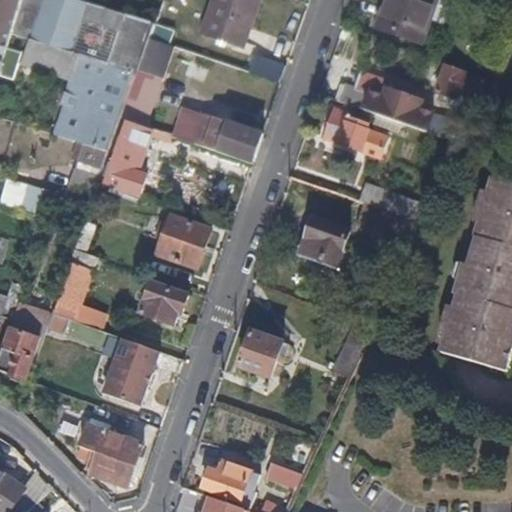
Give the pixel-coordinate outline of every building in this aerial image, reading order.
[(154,23),(105,8),(77,0),(0,0),(0,76),(10,79),(13,80),(15,80),(16,75),(22,56),(23,54),(22,53),(10,49),(14,35),(16,35),(19,36),(29,39),(57,47),(79,55),(78,59),(75,66),(72,77),(66,92),(63,101),(59,101),(56,100),(54,100),(50,112),(44,129),(81,140),(97,145),(111,150),(119,126),(122,117),(126,106),(139,68),(148,42),(149,38),(154,23)] [(160,42),(174,0),(163,0),(158,15),(154,23),(149,38),(160,42)] [(253,24),(260,4),(261,1),(260,0),(214,0),(214,1),(204,28),(202,35),(208,37),(211,35),(226,39),(245,47),(246,44),(253,24)] [(421,40),(432,11),(398,0),(388,0),(385,11),(382,19),(381,24),(381,25),(397,31),(421,40)] [(398,0),(432,11),(436,0),(398,0)] [(163,76),(173,47),(160,42),(149,38),(148,42),(139,68),(163,76)] [(511,39),(483,103),(511,116),(511,39)] [(281,84),(288,65),(258,56),(250,74),(281,84)] [(188,60),(183,74),(203,81),(208,67),(188,60)] [(480,99),(489,80),(446,64),(437,90),(453,96),(451,102),(460,105),(465,92),(480,99)] [(155,100),(163,76),(139,68),(126,106),(133,109),(150,114),(155,100)] [(422,104),(389,92),(392,83),(363,73),(356,89),(345,85),(339,101),(378,116),(402,123),(412,127),(446,139),(459,144),(467,127),(420,110),(422,104)] [(147,126),(150,114),(133,109),(126,106),(122,117),(127,119),(147,126)] [(363,151),(372,131),(369,129),(369,127),(369,125),(351,119),(350,115),(337,110),(335,112),(326,139),(338,144),(353,150),(362,152),(363,151)] [(253,163),(264,135),(207,115),(196,144),(215,151),(253,163)] [(399,132),(402,123),(378,116),(376,124),(399,132)] [(149,152),(154,138),(157,130),(147,126),(127,119),(113,158),(105,181),(105,183),(126,191),(129,190),(131,183),(136,168),(137,163),(142,150),(149,152)] [(171,142),(173,136),(157,130),(154,138),(168,142),(171,142)] [(99,184),(110,151),(96,146),(84,179),(99,184)] [(145,164),(149,152),(142,150),(137,163),(145,164)] [(0,190),(0,203),(33,213),(40,189),(4,178),(0,190)] [(511,184),(495,180),(494,180),(476,236),(473,236),(456,294),(457,296),(458,297),(441,353),(507,373),(511,357),(511,355),(506,353),(509,341),(511,342),(511,184)] [(58,203),(63,191),(53,189),(45,186),(28,238),(38,241),(40,237),(45,219),(51,203),(58,203)] [(389,212),(395,196),(368,186),(367,187),(361,202),(375,207),(389,212)] [(422,224),(429,209),(395,196),(389,212),(394,214),(404,217),(422,224)] [(422,224),(404,217),(394,214),(389,212),(375,207),(368,227),(413,243),(422,224)] [(199,269),(212,231),(212,229),(204,226),(190,221),(173,215),(170,225),(164,240),(161,249),(159,254),(170,258),(199,269)] [(339,266),(351,231),(327,223),(314,218),(308,236),(315,238),(308,256),(339,266)] [(88,253),(98,224),(87,219),(76,248),(88,253)] [(164,240),(170,225),(166,224),(163,224),(159,237),(160,238),(164,240)] [(308,256),(315,238),(308,236),(302,254),(308,256)] [(81,306),(99,256),(88,253),(76,248),(66,278),(54,313),(76,321),(81,306)] [(16,319),(29,283),(14,280),(3,315),(16,319)] [(183,313),(190,294),(179,291),(166,286),(154,282),(153,283),(143,311),(143,313),(152,316),(176,324),(179,314),(183,313)] [(86,324),(91,311),(81,306),(76,321),(86,324)] [(103,330),(106,315),(91,311),(86,324),(103,330)] [(352,376),(369,340),(377,321),(360,316),(336,368),(352,376)] [(25,331),(28,322),(16,319),(13,328),(25,331)] [(275,339),(279,328),(261,321),(259,322),(255,333),(275,339)] [(29,377),(43,337),(25,331),(13,328),(7,346),(1,364),(1,367),(11,371),(13,377),(22,380),(26,377),(29,377)] [(273,379),(285,343),(275,339),(255,333),(254,334),(246,352),(241,368),(250,371),(273,379)] [(142,407),(162,352),(135,342),(125,338),(105,394),(142,407)] [(279,381),(292,346),(285,343),(273,379),(279,381)] [(110,430),(113,423),(93,417),(92,419),(90,424),(110,430)] [(131,487),(146,443),(117,433),(110,430),(90,424),(83,447),(93,452),(97,454),(92,470),(91,473),(112,480),(131,487)] [(92,470),(97,454),(93,452),(88,469),(92,470)] [(256,490),(257,485),(261,474),(241,466),(227,461),(225,462),(224,467),(221,473),(217,471),(213,470),(212,471),(206,488),(223,494),(240,500),(240,504),(250,508),(253,508),(258,494),(257,492),(256,490)] [(300,489),(307,472),(295,468),(285,465),(278,462),(275,461),(274,463),(272,469),(269,478),(292,486),(300,489)] [(28,489),(0,470),(0,510),(2,511),(11,511),(25,495),(28,489)] [(28,511),(37,504),(25,495),(11,511),(28,511)] [(247,511),(210,500),(205,511),(247,511)] [(288,511),(290,509),(268,501),(262,511),(288,511)]
